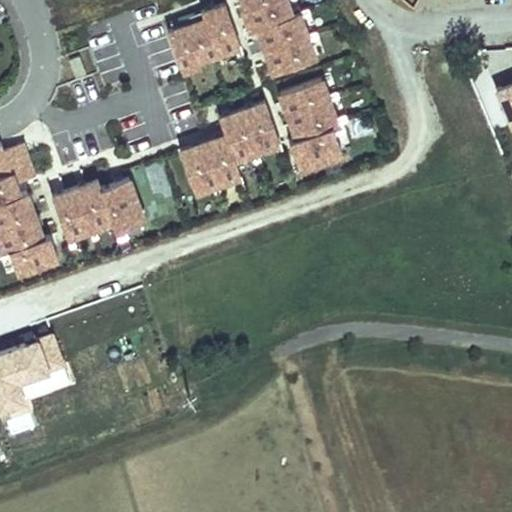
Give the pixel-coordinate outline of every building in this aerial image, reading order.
[(201,15),(166,26),(181,73),(202,66),(200,60),(241,47),(225,0),(213,0),(197,5),(201,15)] [(289,0),(238,0),(241,7),(239,7),(247,29),(254,28),(271,74),(317,57),(300,9),(293,10),(289,0)] [(79,54),(69,58),(76,74),(85,70),(79,54)] [(324,74),(276,92),(293,138),(288,140),(299,171),(344,155),(332,124),(341,120),(324,74)] [(511,80),(495,88),(511,128),(511,127),(511,80)] [(224,131),(178,148),(195,195),(243,178),(236,160),(279,145),(263,99),(219,115),(224,131)] [(0,142),(0,253),(6,251),(14,276),(57,260),(48,235),(43,236),(27,191),(20,194),(16,180),(35,173),(23,141),(2,148),(0,142)] [(96,177),(49,194),(66,240),(112,223),(114,230),(146,218),(129,175),(100,186),(96,177)]
